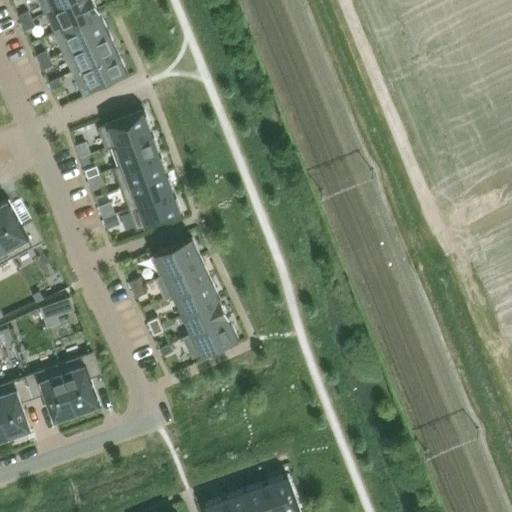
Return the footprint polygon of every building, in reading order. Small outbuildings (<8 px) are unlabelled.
[(69,0),(39,0),(45,11),(69,0)] [(54,31),(99,10),(94,0),(69,0),(45,11),(54,31)] [(21,23),(32,18),(29,10),(18,15),(21,23)] [(108,30),(99,10),(54,31),(63,51),(108,30)] [(32,18),(21,23),(25,30),(35,25),(32,18)] [(72,71),(118,50),(108,30),(63,51),(72,71)] [(39,62),(50,57),(47,50),(36,55),(39,62)] [(118,50),(72,71),(81,91),(127,70),(118,50)] [(50,57),(39,62),(43,69),(53,64),(50,57)] [(63,84),(59,76),(48,81),(52,89),(63,84)] [(144,109),(99,126),(106,147),(152,130),(144,109)] [(152,130),(106,147),(107,148),(111,146),(118,165),(114,166),(114,167),(159,151),(152,130)] [(86,141),(76,145),(80,157),(90,153),(86,141)] [(159,151),(114,167),(119,182),(122,188),(167,171),(159,151)] [(96,165),(85,169),(88,177),(99,173),(96,165)] [(167,171),(122,188),(129,209),(174,192),(167,171)] [(99,173),(88,177),(92,189),(104,184),(99,173)] [(174,192),(129,209),(137,229),(182,213),(174,192)] [(22,224),(8,199),(0,203),(0,233),(12,256),(33,245),(44,239),(32,218),(22,224)] [(111,202),(100,206),(104,216),(115,212),(111,202)] [(114,215),(105,218),(108,227),(117,224),(114,215)] [(0,262),(12,256),(0,233),(0,262)] [(160,275),(201,256),(192,237),(151,255),(160,275)] [(170,296),(169,295),(210,276),(201,256),(160,275),(156,277),(165,298),(170,296)] [(220,296),(210,276),(169,295),(170,296),(179,315),(220,296)] [(132,289),(143,284),(140,277),(129,282),(132,289)] [(146,291),(143,284),(132,289),(136,296),(146,291)] [(229,316),(220,296),(179,315),(187,334),(188,335),(229,316)] [(53,302),(40,307),(47,327),(60,323),(53,302)] [(150,328),(161,323),(158,316),(147,321),(150,328)] [(238,336),(229,316),(188,335),(187,334),(183,336),(192,357),(238,336)] [(150,328),(154,335),(164,330),(161,323),(150,328)] [(9,327),(0,330),(0,341),(1,343),(13,339),(9,327)] [(163,355),(174,350),(170,342),(159,347),(163,355)] [(82,354),(60,362),(77,411),(99,403),(90,377),(102,372),(93,350),(82,354)] [(37,370),(26,374),(34,397),(45,393),(55,419),(77,411),(60,362),(37,370)] [(14,378),(0,383),(0,409),(9,435),(32,427),(22,401),(34,397),(26,374),(14,378)] [(0,438),(9,435),(0,409),(0,438)] [(277,511),(300,511),(287,473),(266,480),(277,511)] [(277,511),(266,480),(245,488),(253,511),(277,511)] [(253,511),(245,488),(224,495),(230,511),(253,511)] [(230,511),(224,495),(203,502),(206,511),(230,511)]
